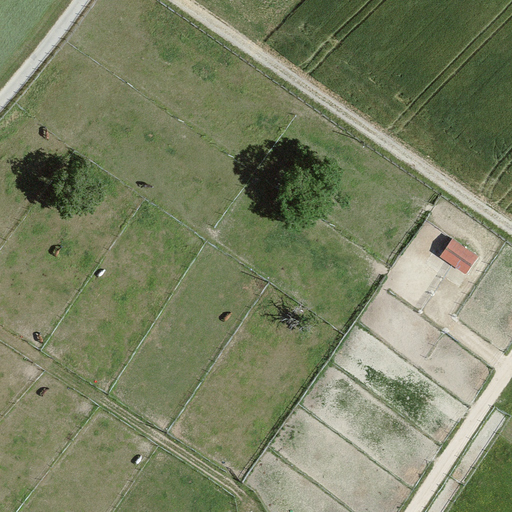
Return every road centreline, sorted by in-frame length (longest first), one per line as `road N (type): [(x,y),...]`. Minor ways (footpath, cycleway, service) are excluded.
road 1 (track): [(180,0),(511,224)]
road 2 (unclassified): [(84,0),(0,102)]
